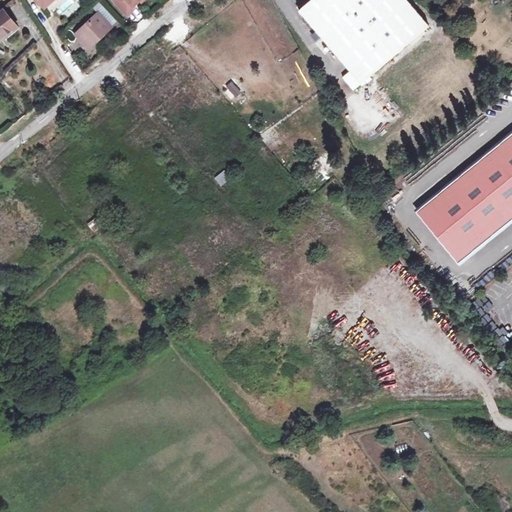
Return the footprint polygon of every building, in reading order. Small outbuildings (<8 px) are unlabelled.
[(112,0),(126,14),(134,7),(132,5),(137,0),(112,0)] [(360,84),(368,78),(428,27),(405,0),(311,0),(306,5),(298,11),(349,71),(360,84)] [(19,30),(16,26),(3,10),(0,12),(0,41),(2,41),(3,42),(19,30)] [(76,35),(88,48),(111,26),(98,13),(76,35)] [(353,90),(360,84),(349,71),(342,77),(353,90)] [(192,124),(206,140),(226,122),(207,101),(199,109),(203,114),(192,124)] [(511,133),(414,212),(458,267),(511,223),(511,133)] [(189,154),(208,146),(204,135),(184,143),(189,154)] [(210,143),(200,153),(207,159),(216,150),(210,143)] [(214,177),(219,187),(229,181),(224,171),(214,177)]
